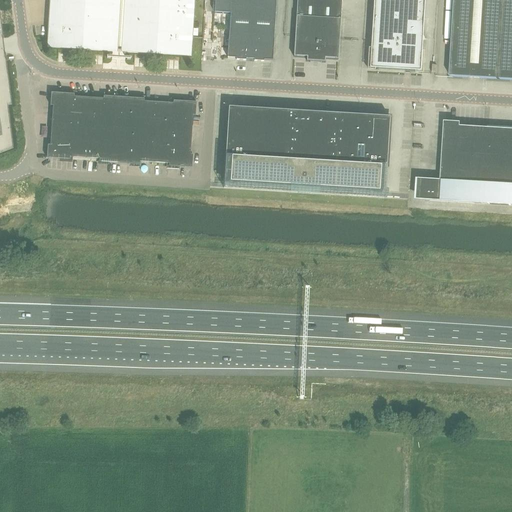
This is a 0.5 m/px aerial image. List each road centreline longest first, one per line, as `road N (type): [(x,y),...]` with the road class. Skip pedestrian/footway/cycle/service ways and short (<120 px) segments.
road 1 (motorway): [(511,339),(0,314)]
road 2 (motorway): [(0,345),(511,369)]
road 3 (unclassified): [(511,102),(56,72),(30,61)]
road 4 (unknown): [(34,165),(52,174),(195,187),(204,173),(208,82)]
road 5 (unclassified): [(0,177),(34,168),(22,74),(30,61)]
